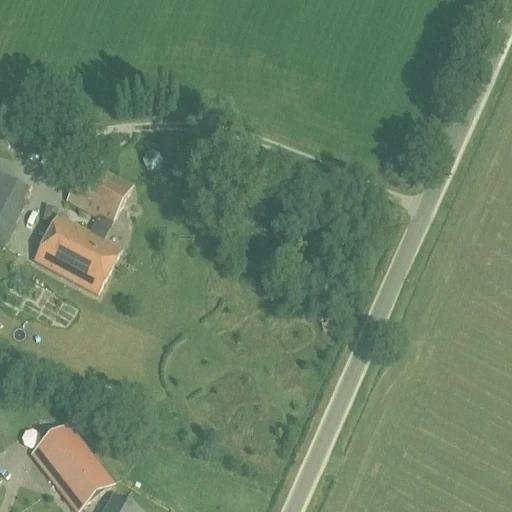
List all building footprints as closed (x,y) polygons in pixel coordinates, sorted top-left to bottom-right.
[(113,228),(135,190),(90,164),(68,203),(99,220),(90,236),(60,219),(35,262),(98,298),(123,254),(102,242),(111,227),(113,228)] [(407,182),(412,173),(406,171),(401,180),(407,182)] [(25,203),(31,193),(0,176),(0,244),(5,247),(27,204),(25,203)] [(71,511),(83,511),(116,486),(70,426),(30,458),(71,511)] [(133,511),(114,500),(107,511),(133,511)]
